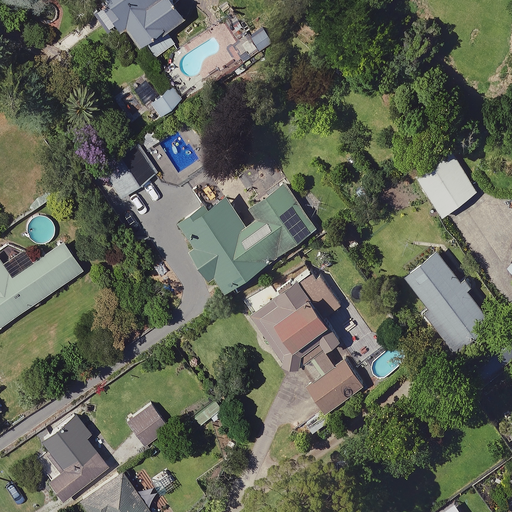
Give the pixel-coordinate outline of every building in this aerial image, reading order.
[(125,22),(140,41),(161,25),(164,29),(183,14),(172,0),(106,0),(104,2),(121,25),(125,22)] [(175,42),(166,29),(147,42),(156,56),(175,42)] [(215,39),(209,30),(187,45),(191,51),(176,62),(191,84),(234,55),(221,35),(215,39)] [(183,97),(172,85),(152,102),(163,115),(183,97)] [(158,170),(141,144),(104,169),(122,194),(158,170)] [(478,190),(450,149),(417,172),(445,212),(478,190)] [(197,241),(192,244),(213,275),(219,271),(229,286),(317,227),(286,181),(252,203),(260,214),(247,223),(228,194),(209,207),(206,202),(182,218),(197,241)] [(0,322),(83,267),(63,237),(12,272),(0,253),(0,322)] [(494,316),(440,248),(408,273),(429,299),(424,303),(458,346),(494,316)] [(318,280),(312,270),(254,311),(289,360),(306,363),(316,377),(310,381),(329,408),(367,381),(338,341),(359,326),(324,276),(318,280)] [(511,358),(511,330),(471,357),(484,377),(511,358)] [(170,423),(151,399),(127,418),(147,442),(170,423)] [(334,419),(328,408),(308,420),(314,431),(334,419)] [(91,432),(77,413),(43,439),(64,467),(50,478),(64,496),(108,462),(87,435),(91,432)] [(155,511),(122,468),(86,496),(98,511),(155,511)]
